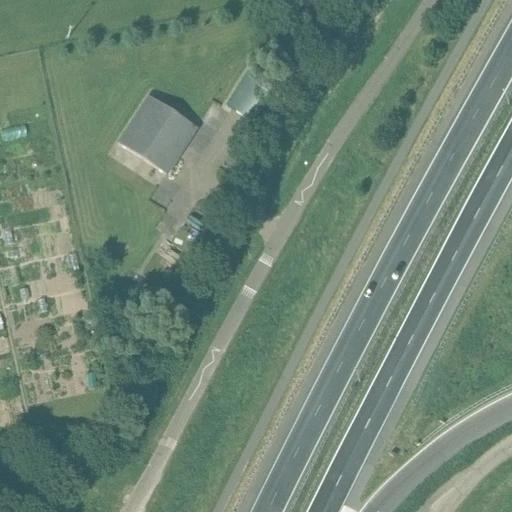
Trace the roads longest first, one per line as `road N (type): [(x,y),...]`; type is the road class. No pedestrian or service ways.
road 1 (unclassified): [(130,511),(320,162),(431,0)]
road 2 (motorway): [(511,50),(266,511)]
road 3 (motorway): [(323,511),(511,149)]
road 4 (motorway): [(370,511),(434,450),(511,402)]
